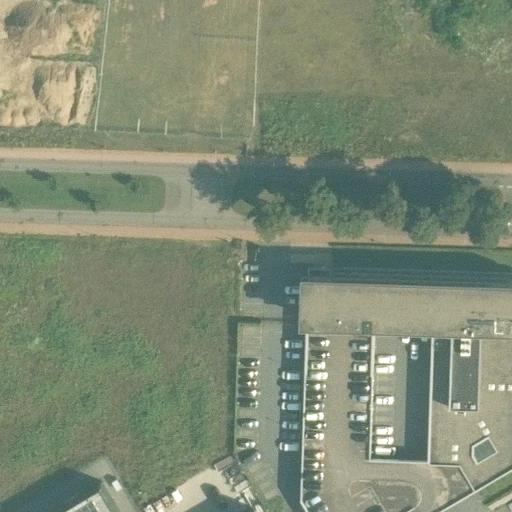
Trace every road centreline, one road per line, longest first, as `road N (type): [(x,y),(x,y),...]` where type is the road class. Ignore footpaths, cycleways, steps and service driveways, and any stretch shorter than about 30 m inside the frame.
road 1 (unclassified): [(200,220),(511,231)]
road 2 (unclassified): [(511,182),(203,173)]
road 3 (unknown): [(407,511),(433,487),(423,465),(342,461),(343,327)]
road 4 (unclassified): [(203,173),(0,167)]
road 5 (unclassified): [(0,214),(200,220)]
